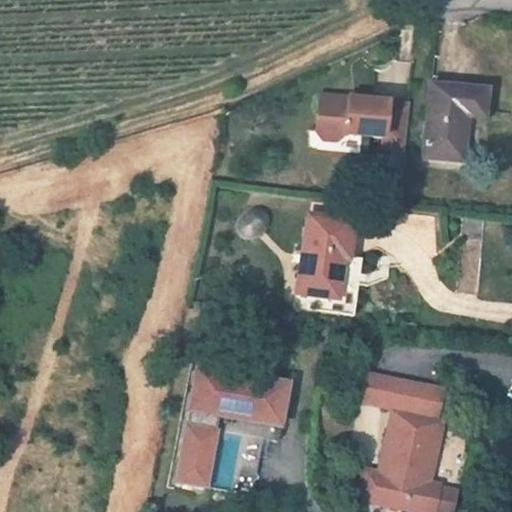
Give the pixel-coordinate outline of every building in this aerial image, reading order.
[(484,118),(486,91),(430,86),(423,159),(461,162),(466,117),(484,118)] [(381,149),(403,151),(407,106),(357,102),(357,104),(347,103),(347,100),(317,98),(314,133),(321,142),(334,143),(343,135),(381,140),(381,149)] [(347,259),(352,224),(308,218),(297,294),(336,299),(342,259),(347,259)] [(175,482),(206,488),(216,431),(220,431),(241,435),(231,493),(251,496),(262,439),(277,442),(280,428),(288,384),(197,366),(175,482)] [(391,380),(366,375),(360,402),(385,407),(391,380)] [(359,499),(413,511),(432,511),(437,490),(438,488),(427,485),(441,424),(433,422),(421,420),(427,393),(409,389),(410,385),(391,380),(385,407),(394,409),(378,475),(376,474),(375,482),(363,479),(359,499)] [(421,420),(433,422),(439,392),(410,385),(409,389),(427,393),(421,420)] [(376,474),(365,471),(363,479),(375,482),(376,474)] [(450,511),(454,493),(437,490),(432,511),(450,511)]
